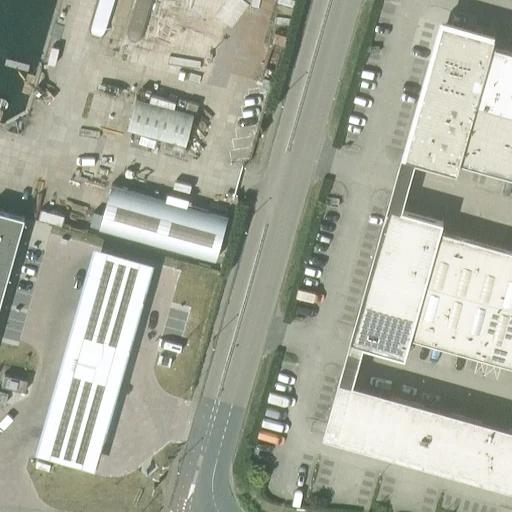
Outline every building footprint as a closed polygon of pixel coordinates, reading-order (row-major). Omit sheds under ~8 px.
[(442,19),(404,156),(456,170),(459,160),(470,164),(492,170),(511,175),(511,49),(503,47),(492,44),(495,34),(442,19)] [(194,114),(135,98),(127,128),(186,144),(194,114)] [(228,216),(111,184),(99,227),(216,259),(228,216)] [(390,204),(352,341),(404,355),(407,345),(408,346),(410,336),(422,339),(443,345),(468,352),(489,358),(511,364),(511,249),(498,245),(473,238),(452,232),(441,229),(443,219),(390,204)] [(0,303),(25,216),(0,208),(0,303)] [(36,451),(94,468),(155,262),(98,245),(36,451)] [(171,358),(159,354),(157,363),(169,366),(171,358)] [(27,380),(4,374),(1,385),(24,392),(27,380)] [(511,431),(394,398),(395,396),(390,395),(389,397),(351,386),(338,431),(415,453),(415,454),(511,481),(511,431)] [(0,390),(0,402),(5,404),(8,392),(0,390)]
